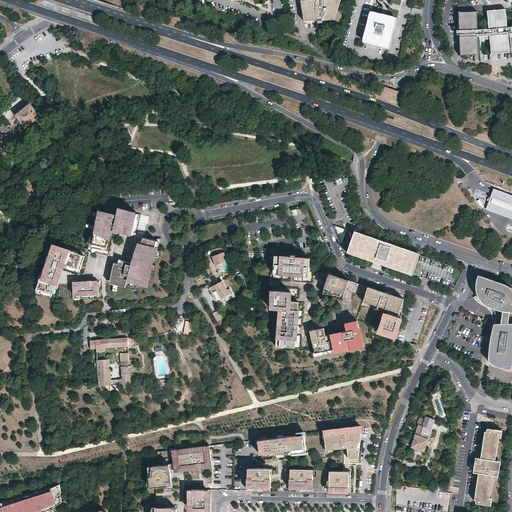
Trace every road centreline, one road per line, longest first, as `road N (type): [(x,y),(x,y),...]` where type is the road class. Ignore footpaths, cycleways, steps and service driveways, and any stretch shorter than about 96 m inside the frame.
road 1 (primary): [(511,155),(187,39)]
road 2 (primary): [(205,64),(511,172)]
road 3 (residential): [(195,216),(308,195),(340,261),(452,302)]
road 4 (primary): [(205,64),(359,152),(368,198)]
road 5 (primary): [(405,76),(187,39)]
road 6 (primary): [(13,0),(205,64)]
road 7 (residential): [(381,500),(224,497),(217,511)]
road 8 (residential): [(187,244),(180,304),(97,312),(77,329)]
road 9 (residential): [(429,352),(391,439),(381,500)]
road 10 (primary): [(405,76),(368,198)]
road 11 (primary): [(187,39),(69,0)]
road 12 (primary): [(368,198),(389,225),(471,254)]
